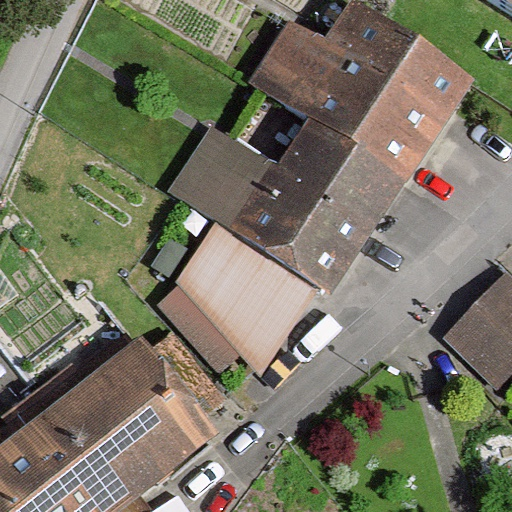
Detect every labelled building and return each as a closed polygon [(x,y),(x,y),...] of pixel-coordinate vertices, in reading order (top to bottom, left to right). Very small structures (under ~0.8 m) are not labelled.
[(511,0),(490,0),(511,13),(511,0)] [(407,186),(474,87),(378,19),(343,67),(291,30),(255,81),(310,120),(407,186)] [(168,192),(328,302),(407,186),(310,120),(272,175),(209,132),(168,192)] [(511,372),(511,276),(504,269),(443,334),(499,386),(511,372)] [(0,511),(118,511),(201,444),(127,354),(0,458),(0,511)]
